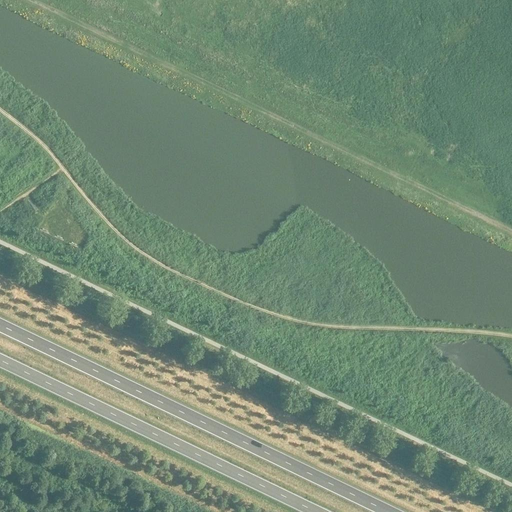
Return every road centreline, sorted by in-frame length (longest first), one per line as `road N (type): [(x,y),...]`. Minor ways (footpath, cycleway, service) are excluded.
road 1 (track): [(511,236),(20,0)]
road 2 (trunk): [(383,511),(0,326)]
road 3 (trunk): [(0,362),(306,511)]
